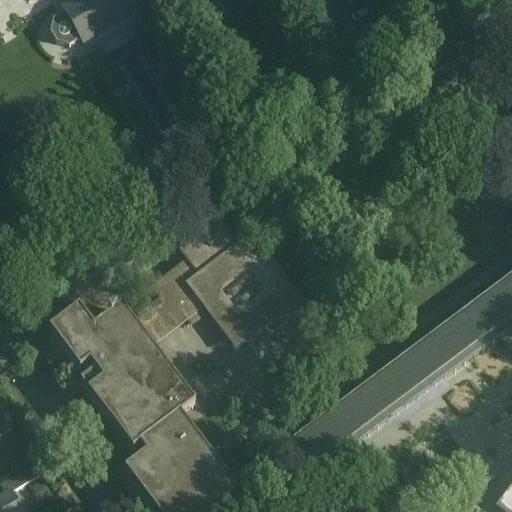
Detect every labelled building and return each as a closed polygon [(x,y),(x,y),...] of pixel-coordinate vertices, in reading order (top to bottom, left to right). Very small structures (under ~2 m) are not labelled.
[(85,53),(145,17),(134,0),(53,0),(64,19),(53,24),(52,38),(58,48),(70,51),(79,45),(85,53)] [(142,468),(126,480),(149,511),(245,511),(249,510),(191,432),(206,421),(158,355),(205,321),(234,361),(306,308),(251,233),(236,243),(222,224),(178,257),(186,268),(151,294),(160,306),(127,330),(119,320),(92,339),(78,320),(49,341),(138,463),(142,468)] [(511,279),(294,446),(320,480),(511,332),(511,279)] [(500,511),(511,511),(511,492),(498,510),(500,511)] [(0,511),(21,511),(11,495),(0,501),(0,511)]
